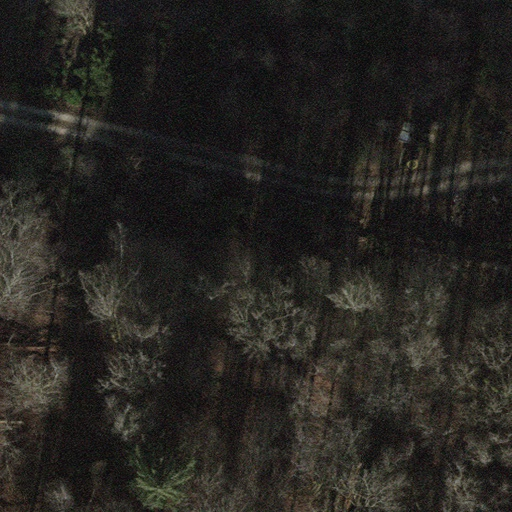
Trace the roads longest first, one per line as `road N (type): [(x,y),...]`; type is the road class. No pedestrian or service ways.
road 1 (track): [(511,425),(217,363),(0,302)]
road 2 (track): [(511,176),(285,173),(0,106)]
